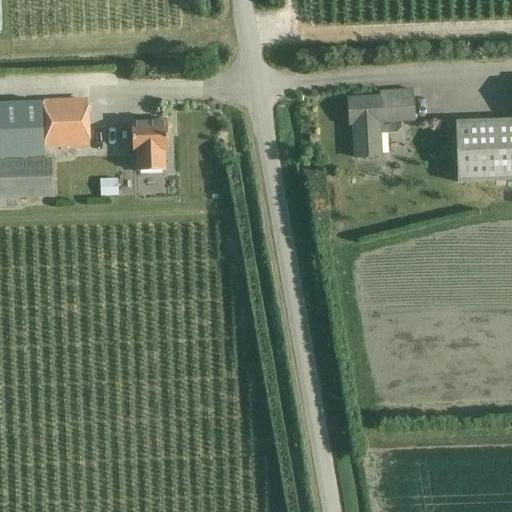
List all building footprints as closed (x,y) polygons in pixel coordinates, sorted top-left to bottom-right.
[(378,97),(346,99),(348,125),(352,125),(354,158),(380,156),(378,136),(378,134),(395,133),(400,127),(400,121),(415,120),(413,90),(394,91),(378,92),(378,97)] [(86,105),(45,107),(47,149),(88,147),(86,105)] [(45,107),(0,108),(0,198),(49,196),(47,149),(45,107)] [(166,119),(131,121),(132,151),(136,151),(136,171),(164,170),(164,150),(167,150),(166,119)] [(511,180),(511,120),(454,122),(456,182),(511,180)] [(117,180),(100,180),(100,197),(118,197),(117,180)]
